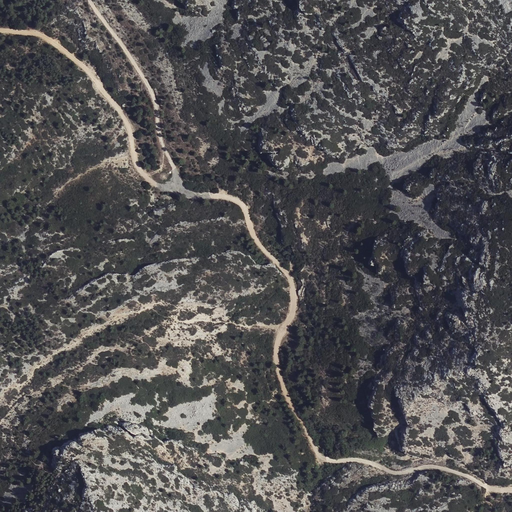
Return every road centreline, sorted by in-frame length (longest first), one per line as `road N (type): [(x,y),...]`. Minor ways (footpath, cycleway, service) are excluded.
road 1 (track): [(0,30),(49,41),(81,65),(121,114),(138,176),(242,205),(261,244),(295,283),(276,365),(318,456),(394,475),(432,467),(492,492),(511,491)]
road 2 (track): [(178,193),(152,91),(89,0)]
